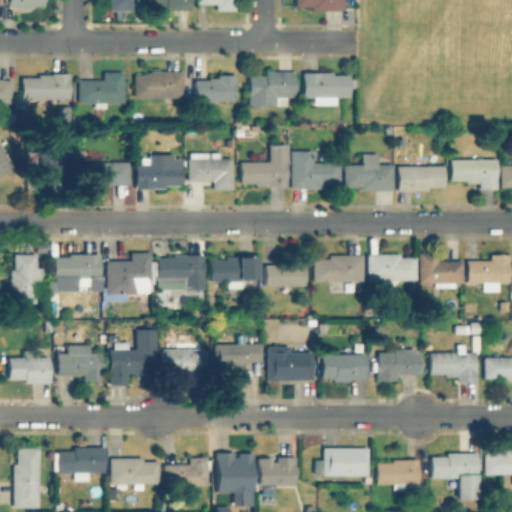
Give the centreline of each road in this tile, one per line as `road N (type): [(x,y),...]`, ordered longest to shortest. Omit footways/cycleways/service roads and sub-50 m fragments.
road 1 (residential): [(0,414),(511,415)]
road 2 (residential): [(0,220),(511,220)]
road 3 (residential): [(0,40),(349,40)]
